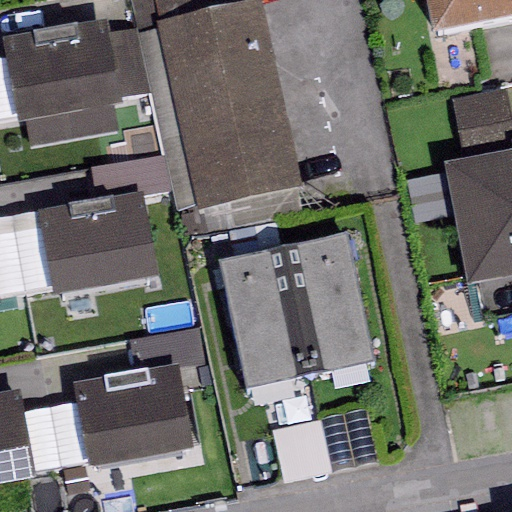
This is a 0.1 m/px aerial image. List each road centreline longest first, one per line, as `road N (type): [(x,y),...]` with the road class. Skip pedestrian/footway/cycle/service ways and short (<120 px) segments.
road 1 (unknown): [(428,501),(376,183)]
road 2 (residential): [(511,486),(374,511)]
